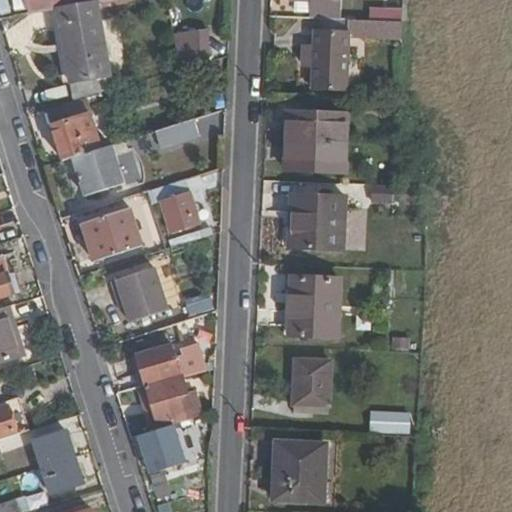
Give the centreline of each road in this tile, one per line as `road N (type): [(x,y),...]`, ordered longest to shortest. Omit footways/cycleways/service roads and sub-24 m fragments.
road 1 (residential): [(253,0),(227,511)]
road 2 (residential): [(127,511),(85,379),(88,352),(0,109)]
